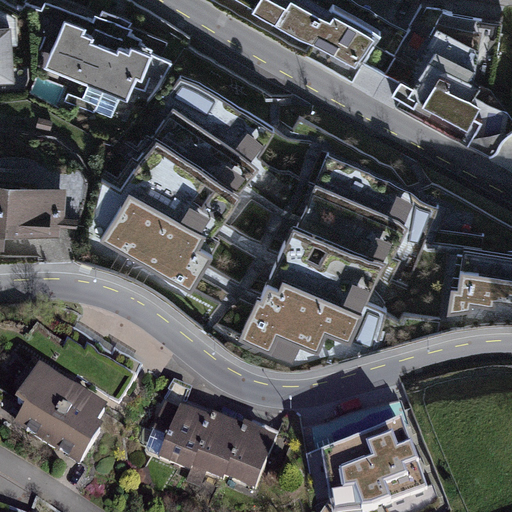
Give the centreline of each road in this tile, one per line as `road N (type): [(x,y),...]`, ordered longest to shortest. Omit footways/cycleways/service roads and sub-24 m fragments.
road 1 (residential): [(0,288),(62,285),(109,294),(142,309),(220,370),(284,393),(511,347)]
road 2 (residential): [(511,190),(171,0)]
